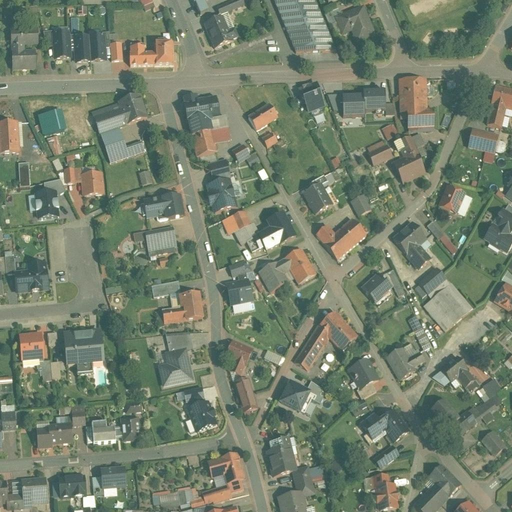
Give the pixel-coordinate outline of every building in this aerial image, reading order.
[(151,0),(140,0),(144,8),(153,4),(151,0)] [(203,0),(192,0),(194,6),(195,6),(200,18),(208,14),(209,12),(203,0)] [(241,0),(217,10),(219,17),(244,7),(241,0)] [(336,53),(313,0),(272,0),(296,55),(336,53)] [(153,4),(144,8),(146,13),(155,9),(153,4)] [(343,19),(337,21),(339,24),(343,36),(344,35),(343,33),(352,30),(357,44),(374,37),(368,23),(363,11),(363,10),(343,19)] [(339,11),(325,17),(330,28),(339,24),(337,21),(343,19),(339,11)] [(223,19),(204,27),(214,51),(233,43),(232,42),(238,39),(234,30),(228,33),(223,19)] [(37,33),(12,34),(12,47),(24,47),(38,46),(37,33)] [(54,33),(43,34),(46,49),(55,49),(54,37),(54,33)] [(104,51),(110,50),(110,47),(109,34),(102,35),(102,39),(103,39),(104,51)] [(54,37),(55,49),(55,61),(70,60),(69,53),(68,38),(68,36),(54,37)] [(102,39),(89,40),(90,64),(105,63),(104,51),(103,39),(102,39)] [(75,41),(75,53),(76,65),(90,64),(89,40),(75,41)] [(173,45),(154,46),(154,55),(155,68),(174,68),(173,64),(173,58),(173,45)] [(121,46),(110,47),(110,50),(111,63),(122,63),(121,46)] [(24,47),(12,47),(13,72),(36,71),(35,54),(24,54),(24,47)] [(154,55),(130,56),(130,69),(155,68),(154,55)] [(434,129),(433,112),(426,113),(424,83),(401,84),(402,115),(407,115),(408,131),(434,129)] [(304,92),(299,94),(303,104),(305,104),(309,114),(311,113),(321,109),(323,108),(319,98),(320,97),(316,87),(310,89),(309,87),(303,90),(304,92)] [(511,93),(496,89),(492,107),(492,108),(506,111),(511,112),(511,93)] [(364,95),(342,95),(344,123),(372,121),(372,117),(394,115),(393,90),(364,91),(364,95)] [(140,97),(119,105),(123,116),(127,127),(127,128),(147,120),(140,97)] [(198,101),(194,98),(183,100),(184,106),(188,128),(189,127),(220,122),(220,121),(216,100),(217,100),(216,100),(198,103),(198,101)] [(269,107),(249,120),(257,133),(278,120),(269,107)] [(506,111),(492,108),(487,128),(501,131),(506,111)] [(321,109),(311,113),(313,120),(324,115),(321,109)] [(114,115),(95,121),(100,136),(118,130),(127,127),(123,116),(118,118),(117,116),(115,117),(114,115)] [(220,122),(189,127),(192,138),(212,135),(215,147),(228,145),(230,142),(226,120),(220,121),(220,122)] [(17,124),(0,125),(0,155),(19,155),(17,124)] [(399,136),(395,126),(383,131),(387,141),(399,136)] [(118,130),(100,136),(104,147),(122,142),(118,130)] [(59,131),(47,132),(49,150),(61,149),(59,131)] [(499,139),(472,133),(468,150),(495,156),(499,139)] [(212,135),(192,138),(197,160),(217,155),(215,147),(212,135)] [(277,144),(272,135),(262,141),(267,150),(277,144)] [(418,137),(412,141),(417,151),(423,148),(418,137)] [(283,141),(273,147),(277,152),(286,146),(283,141)] [(395,167),(404,186),(424,176),(416,159),(418,158),(410,141),(399,146),(406,162),(395,167)] [(125,149),(122,142),(104,147),(105,157),(110,166),(145,153),(142,143),(125,149)] [(376,147),(368,151),(370,156),(378,152),(376,147)] [(243,148),(232,154),(239,165),(250,159),(243,148)] [(370,156),(368,157),(374,168),(392,160),(387,148),(378,152),(370,156)] [(226,163),(209,167),(214,184),(230,180),(226,163)] [(30,165),(19,166),(21,190),(31,189),(30,165)] [(83,171),(73,172),(75,186),(83,186),(82,178),(83,178),(83,171)] [(73,172),(66,173),(66,181),(67,187),(75,186),(73,172)] [(150,173),(140,175),(143,187),(152,185),(150,173)] [(336,173),(324,179),(327,184),(328,188),(335,184),(340,181),(336,173)] [(83,178),(82,178),(83,186),(84,199),(103,198),(101,176),(83,178)] [(324,179),(310,186),(313,191),(321,187),(321,188),(327,184),(324,179)] [(60,181),(44,184),(45,196),(58,195),(58,199),(67,194),(63,187),(60,181)] [(229,183),(208,189),(210,196),(208,197),(211,208),(213,208),(215,215),(236,210),(233,199),(232,200),(230,191),(231,191),(229,183)] [(313,191),(304,196),(316,217),(332,208),(323,191),(328,188),(327,184),(321,188),(321,187),(313,191)] [(464,197),(448,190),(440,209),(456,216),(464,197)] [(58,199),(58,195),(45,196),(36,197),(39,224),(60,222),(58,199)] [(364,197),(352,204),(360,219),(372,213),(364,197)] [(164,199),(162,200),(166,217),(167,222),(184,219),(179,198),(164,201),(164,199)] [(156,202),(144,205),(148,221),(166,217),(162,200),(156,201),(156,202)] [(499,220),(503,223),(499,229),(500,230),(499,231),(493,228),(485,242),(490,245),(500,251),(507,255),(511,247),(511,239),(508,237),(509,235),(510,236),(511,232),(511,218),(504,214),(503,213),(499,220)] [(244,214),(231,220),(237,234),(238,234),(251,228),(250,228),(244,214)] [(259,238),(254,241),(260,251),(264,249),(267,254),(280,247),(280,248),(295,240),(283,217),(268,224),(271,232),(259,238)] [(334,238),(324,247),(337,263),(366,238),(353,222),(334,238)] [(433,223),(426,229),(438,243),(444,238),(433,223)] [(251,228),(238,234),(237,234),(235,235),(242,248),(247,245),(252,255),(260,251),(254,241),(259,238),(253,226),(250,228),(251,228)] [(413,226),(394,242),(407,258),(418,249),(426,242),(413,226)] [(327,229),(316,238),(324,247),(334,238),(327,229)] [(173,230),(144,235),(148,254),(177,248),(173,230)] [(135,236),(136,245),(144,244),(143,235),(135,236)] [(452,257),(458,254),(447,237),(442,240),(452,257)] [(500,251),(490,245),(488,249),(498,255),(500,251)] [(430,262),(418,249),(407,258),(419,272),(430,262)] [(301,252),(284,262),(290,272),(299,287),(316,277),(301,252)] [(14,259),(5,260),(7,277),(13,277),(13,274),(15,273),(14,259)] [(284,262),(277,266),(283,276),(290,272),(284,262)] [(246,264),(229,270),(231,281),(237,279),(245,277),(251,274),(246,264)] [(276,265),(259,274),(271,296),(288,286),(283,276),(277,266),(276,265)] [(35,274),(16,276),(17,295),(47,292),(45,267),(35,268),(35,274)] [(437,272),(419,287),(427,297),(445,281),(437,272)] [(402,291),(393,273),(387,276),(396,295),(402,291)] [(511,276),(508,274),(503,282),(511,287),(511,276)] [(237,279),(238,285),(246,283),(245,277),(237,279)] [(379,277),(362,292),(374,306),(391,291),(379,277)] [(238,285),(225,287),(229,308),(251,304),(246,283),(238,285)] [(178,284),(164,287),(167,298),(180,295),(178,284)] [(451,286),(424,309),(445,334),(472,312),(451,286)] [(164,287),(152,289),(154,301),(167,298),(164,287)] [(511,291),(506,288),(495,304),(511,314),(509,317),(511,319),(511,291)] [(199,296),(181,299),(182,310),(184,309),(187,323),(202,321),(199,296)] [(182,310),(162,313),(158,313),(160,327),(187,323),(184,309),(182,310)] [(357,340),(335,315),(319,329),(329,340),(341,354),(357,340)] [(410,323),(414,332),(422,329),(417,319),(410,323)] [(319,329),(295,365),(307,373),(311,367),(324,376),(334,362),(329,358),(326,364),(317,358),(329,340),(319,329)] [(431,350),(422,331),(414,334),(424,353),(431,350)] [(100,333),(65,337),(68,368),(103,365),(100,333)] [(57,336),(48,336),(49,349),(56,348),(56,342),(57,342),(57,336)] [(41,337),(20,339),(22,362),(44,360),(41,337)] [(164,339),(149,342),(152,353),(166,350),(164,339)] [(252,353),(233,345),(225,360),(233,363),(229,374),(231,375),(241,380),(252,353)] [(402,352),(387,360),(400,383),(415,374),(413,371),(408,361),(402,352)] [(425,364),(418,352),(414,355),(415,357),(408,361),(413,371),(425,364)] [(186,353),(166,357),(169,368),(160,370),(164,389),(192,383),(186,353)] [(458,360),(441,373),(442,374),(449,384),(451,385),(457,380),(467,372),(458,360)] [(50,363),(41,364),(43,384),(52,383),(52,382),(50,366),(50,363)] [(368,363),(350,373),(354,381),(353,382),(354,383),(355,383),(357,382),(362,392),(372,386),(378,383),(368,363)] [(59,365),(50,366),(52,382),(61,381),(59,365)] [(467,372),(457,380),(469,397),(479,389),(467,372)] [(442,374),(434,381),(444,388),(449,384),(442,374)] [(248,382),(243,383),(241,380),(231,375),(244,415),(257,410),(248,382)] [(0,380),(0,395),(14,394),(13,379),(0,380)] [(362,392),(357,382),(355,383),(360,392),(357,394),(362,403),(376,394),(372,386),(362,392)] [(308,392),(289,384),(278,405),(300,416),(309,400),(311,394),(308,392)] [(309,400),(320,406),(323,399),(320,397),(323,391),(311,385),(308,392),(311,394),(309,400)] [(495,396),(488,386),(482,389),(490,401),(495,396)] [(496,398),(490,402),(496,411),(502,407),(496,398)] [(490,402),(476,412),(482,420),(496,411),(490,402)] [(363,403),(355,408),(353,414),(356,419),(361,417),(361,418),(364,416),(361,412),(367,409),(367,408),(363,403)] [(460,421),(444,403),(429,415),(444,434),(453,427),(460,421)] [(196,434),(216,427),(208,405),(189,411),(196,434)] [(141,406),(126,407),(127,416),(142,414),(141,406)] [(409,434),(394,414),(379,424),(374,418),(361,427),(368,436),(364,439),(370,447),(386,435),(392,444),(393,446),(409,434)] [(468,414),(460,421),(453,427),(461,437),(476,425),(468,414)] [(85,415),(72,416),(73,428),(86,427),(85,415)] [(15,419),(2,421),(2,423),(2,430),(3,433),(16,432),(15,419)] [(138,421),(122,422),(123,438),(124,444),(140,442),(138,421)] [(106,424),(92,426),(94,447),(116,445),(115,439),(123,438),(122,430),(115,431),(114,431),(107,432),(106,424)] [(70,427),(49,429),(49,432),(51,447),(62,446),(62,445),(72,444),(70,427)] [(49,432),(38,433),(39,451),(48,450),(48,447),(51,447),(49,432)] [(493,435),(488,439),(500,454),(505,449),(493,435)] [(500,454),(488,439),(483,444),(495,458),(500,454)] [(288,441),(269,446),(271,454),(290,449),(288,441)] [(271,454),(267,455),(274,479),(296,474),(290,449),(271,454)] [(392,449),(374,462),(381,471),(398,458),(392,449)] [(362,463),(372,459),(369,451),(359,456),(362,463)] [(238,457),(221,462),(225,477),(227,486),(240,482),(244,481),(238,457)] [(221,462),(208,465),(212,480),(225,477),(221,462)] [(461,488),(441,468),(429,480),(436,487),(449,500),(461,488)] [(124,470),(102,472),(103,489),(103,491),(104,491),(126,489),(124,470)] [(309,473),(293,477),(295,485),(311,481),(309,473)] [(387,478),(372,480),(373,491),(377,491),(389,489),(388,489),(387,478)] [(84,480),(69,481),(69,480),(60,481),(61,501),(85,499),(84,480)] [(311,481),(295,485),(297,493),(305,492),(306,499),(314,497),(311,481)] [(46,482),(31,483),(31,484),(22,485),(23,498),(23,504),(28,503),(47,502),(46,482)] [(240,482),(227,486),(226,488),(229,496),(243,493),(240,482)] [(436,487),(414,509),(416,511),(437,511),(449,500),(436,487)] [(226,488),(210,493),(210,494),(213,503),(214,505),(230,500),(229,496),(226,488)] [(389,489),(377,491),(378,497),(377,498),(378,506),(379,505),(380,511),(387,511),(397,511),(396,503),(397,503),(396,495),(395,495),(394,488),(388,489),(389,489)] [(103,489),(93,490),(94,498),(104,497),(104,491),(103,491),(103,489)] [(199,489),(153,496),(155,510),(181,506),(181,511),(202,508),(199,489)] [(210,494),(203,496),(207,506),(213,503),(210,494)] [(301,495),(279,501),(281,511),(305,511),(301,495)] [(23,498),(13,498),(14,511),(29,510),(28,503),(23,504),(23,498)]
